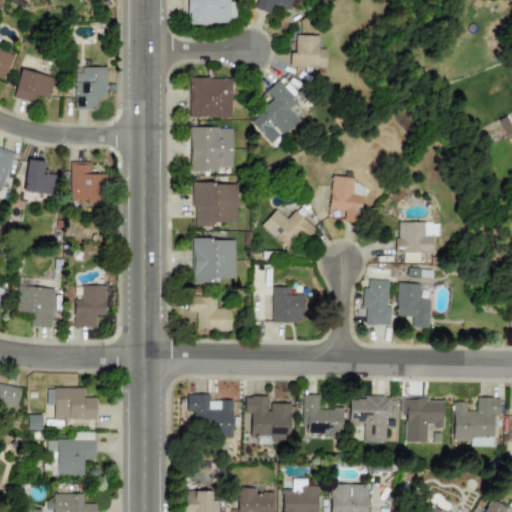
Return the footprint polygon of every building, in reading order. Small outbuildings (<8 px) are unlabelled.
[(227,0),(186,0),(186,24),(235,23),(235,3),(228,3),(227,0)] [(268,14),(271,5),(289,10),(292,0),(256,0),(253,10),(268,14)] [(288,67),(324,68),(324,50),(316,49),(317,37),(294,36),(293,54),(288,54),(288,67)] [(0,81),(12,57),(0,50),(0,81)] [(104,67),(73,68),(74,109),(95,109),(94,97),(104,97),(104,67)] [(53,79),(19,69),(10,98),(32,104),(34,95),(47,99),(53,79)] [(231,79),(188,78),(187,118),(230,119),(231,79)] [(298,120),(287,110),(297,100),(281,84),(245,120),(272,146),(298,120)] [(511,132),(504,116),(476,131),(484,146),(511,132)] [(189,172),(231,171),(230,129),(188,129),(189,172)] [(0,190),(12,154),(0,150),(0,190)] [(52,194),(54,174),(41,173),(42,161),(25,160),(22,192),(52,194)] [(88,162),(68,162),(68,201),(103,201),(103,174),(88,174),(88,162)] [(326,210),(343,211),(342,222),(358,224),(362,185),(352,184),(353,178),(330,176),(326,210)] [(236,225),(236,184),(192,184),(192,226),(236,225)] [(285,220),(274,210),(260,226),(285,249),(297,237),(302,242),(313,230),(293,211),(285,220)] [(429,253),(429,236),(436,236),(436,222),(396,223),(397,239),(393,239),(393,253),(402,253),(402,263),(417,263),(417,253),(429,253)] [(233,240),(191,240),(190,283),(212,284),(213,279),(233,279),(233,240)] [(388,326),(388,307),(386,307),(386,280),(366,280),(366,288),(362,288),(361,325),(388,326)] [(427,329),(427,300),(417,300),(418,284),(395,283),(394,316),(410,317),(410,329),(427,329)] [(103,315),(103,286),(79,286),(79,301),(68,302),(68,320),(72,320),(72,328),(94,328),(94,316),(103,315)] [(49,327),(51,288),(15,287),(14,313),(29,313),(28,326),(49,327)] [(302,323),(302,296),(289,295),(289,288),(271,288),(270,322),(302,323)] [(214,309),(214,298),(186,297),(186,313),(195,314),(194,330),(228,331),(229,309),(214,309)] [(0,404),(14,408),(19,389),(0,384),(0,404)] [(93,419),(93,397),(81,397),(81,388),(44,388),(44,396),(52,396),(52,419),(93,419)] [(230,401),(207,401),(207,395),(185,395),(185,412),(191,412),(192,431),(231,431),(230,401)] [(340,434),(341,409),(317,409),(317,395),(300,395),(299,426),(304,426),(304,434),(340,434)] [(289,404),(267,404),(267,397),(243,397),(243,414),(249,414),(249,437),(257,437),(256,445),(270,445),(270,441),(288,441),(289,404)] [(441,402),(426,402),(426,397),(400,397),(400,414),(404,414),(403,443),(425,443),(425,427),(441,427),(441,402)] [(93,460),(93,439),(54,440),(55,475),(81,475),(80,460),(93,460)] [(281,490),(280,511),(316,511),(317,487),(305,487),(305,480),(291,480),(291,490),(281,490)] [(365,511),(365,485),(329,484),(328,511),(365,511)] [(228,511),(271,511),(271,494),(255,494),(255,489),(236,489),(236,510),(229,510),(228,511)] [(216,511),(216,501),(210,501),(210,492),(193,492),(193,504),(178,505),(177,511),(216,511)] [(93,511),(93,503),(81,504),(81,494),(52,494),(52,511),(93,511)] [(502,511),(505,509),(489,499),(480,511),(502,511)]
